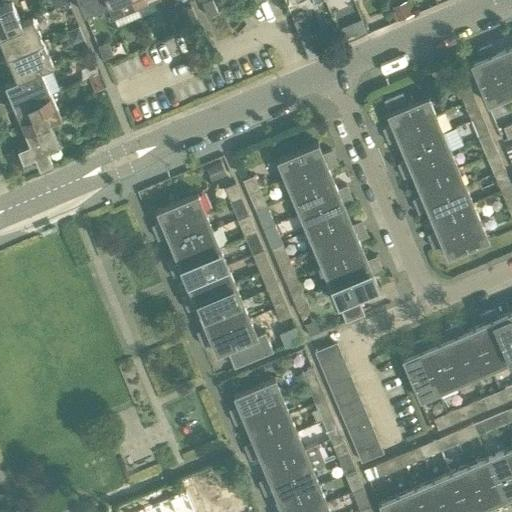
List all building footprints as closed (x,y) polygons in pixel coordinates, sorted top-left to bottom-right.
[(0,0),(0,30),(20,22),(20,21),(11,0),(0,0)] [(79,0),(84,11),(107,2),(108,2),(107,0),(79,0)] [(107,0),(108,2),(107,2),(112,14),(136,4),(134,0),(107,0)] [(202,0),(201,1),(207,15),(217,11),(212,0),(202,0)] [(408,0),(406,0),(393,6),(398,19),(413,12),(408,0)] [(191,4),(181,9),(187,23),(197,19),(191,4)] [(303,15),(293,19),(304,45),(314,41),(303,15)] [(20,22),(0,30),(0,40),(6,55),(42,40),(32,16),(20,21),(20,22)] [(42,40),(6,55),(15,77),(16,78),(40,68),(40,69),(52,64),(42,40)] [(107,40),(97,44),(103,58),(113,54),(107,40)] [(491,41),(484,44),(505,95),(511,91),(511,62),(505,45),(494,50),(491,41)] [(480,56),(469,61),(486,102),(505,95),(484,44),(477,47),(480,56)] [(15,77),(4,82),(14,107),(50,91),(40,69),(40,68),(16,78),(15,77)] [(469,83),(457,88),(463,101),(474,96),(469,83)] [(50,91),(14,107),(23,129),(48,119),(48,120),(60,116),(50,91)] [(391,123),(381,126),(385,134),(435,112),(428,94),(406,103),(402,91),(385,98),(390,110),(386,111),(391,123)] [(474,96),(463,101),(470,118),(481,113),(474,96)] [(5,110),(0,112),(0,123),(9,120),(5,110)] [(435,112),(385,134),(388,141),(397,137),(401,147),(443,130),(435,112)] [(481,113),(470,118),(478,136),(489,131),(481,113)] [(28,141),(17,145),(22,157),(19,158),(24,169),(37,163),(38,165),(51,160),(46,148),(58,143),(48,120),(48,119),(23,129),(28,141)] [(511,121),(503,126),(507,137),(511,134),(511,121)] [(405,158),(396,162),(400,169),(450,148),(460,144),(453,125),(450,127),(443,130),(401,147),(405,158)] [(489,131),(478,136),(485,154),(496,149),(489,131)] [(318,140),(275,157),(283,176),(334,155),(331,148),(323,151),(318,140)] [(450,148),(400,169),(403,177),(412,173),(416,183),(458,166),(450,148)] [(496,149),(485,154),(493,171),(504,167),(496,149)] [(334,155),(283,176),(291,194),(333,176),(329,166),(337,162),(334,155)] [(221,160),(206,167),(211,179),(227,173),(221,160)] [(420,194),(411,197),(414,204),(465,183),(458,166),(416,183),(420,194)] [(504,167),(493,171),(500,189),(511,185),(504,167)] [(253,174),(242,178),(298,311),(309,307),(253,174)] [(333,176),(291,194),(298,212),(349,191),(346,183),(337,187),(333,176)] [(235,182),(224,186),(280,319),(291,314),(235,182)] [(465,183),(414,204),(417,212),(426,208),(431,218),(473,200),(465,183)] [(511,186),(511,185),(500,189),(507,207),(511,204),(511,186)] [(160,220),(151,224),(154,231),(205,210),(197,191),(155,209),(160,220)] [(349,191),(298,212),(306,230),(348,212),(343,201),(352,198),(349,191)] [(435,229),(426,233),(429,240),(480,218),(473,200),(431,218),(435,229)] [(205,210),(154,231),(157,238),(166,234),(170,245),(212,227),(205,210)] [(348,212),(306,230),(313,247),(364,226),(361,219),(352,222),(348,212)] [(480,218),(429,240),(432,247),(441,243),(446,255),(488,237),(480,218)] [(364,226),(313,247),(321,264),(363,247),(358,237),(367,233),(364,226)] [(175,255),(166,259),(169,266),(220,245),(212,227),(170,245),(175,255)] [(220,245),(169,266),(172,274),(181,270),(185,280),(227,263),(220,245)] [(363,247),(321,264),(328,282),(379,261),(375,254),(367,257),(363,247)] [(379,261),(328,282),(336,301),(378,284),(373,272),(382,268),(379,261)] [(189,291),(181,294),(184,301),(234,280),(227,263),(185,280),(189,291)] [(234,280),(184,301),(187,309),(196,305),(200,316),(242,298),(234,280)] [(204,326),(196,330),(199,337),(249,316),(242,298),(200,316),(204,326)] [(494,306),(486,309),(508,360),(511,357),(511,321),(507,311),(497,315),(494,306)] [(483,321),(473,325),(490,367),(508,360),(486,309),(479,312),(483,321)] [(249,316),(199,337),(202,344),(211,341),(215,352),(227,347),(235,366),(271,351),(264,332),(257,334),(249,316)] [(459,321),(451,324),(473,375),(490,367),(473,325),(462,329),(459,321)] [(448,336),(437,340),(455,382),(473,375),(451,324),(444,327),(448,336)] [(423,336),(416,339),(437,390),(455,382),(437,340),(427,345),(423,336)] [(412,351),(401,356),(419,397),(437,390),(416,339),(409,342),(412,351)] [(337,340),(314,350),(319,361),(341,351),(337,340)] [(341,351),(319,361),(323,372),(346,362),(341,351)] [(346,362),(323,372),(328,383),(350,373),(346,362)] [(312,366),(301,371),(306,383),(317,379),(312,366)] [(350,373),(328,383),(333,394),(355,385),(350,373)] [(238,404),(229,407),(232,415),(282,394),(275,375),(233,393),(238,404)] [(317,379),(306,383),(321,419),(332,414),(317,379)] [(511,383),(500,388),(505,399),(511,396),(511,383)] [(355,385),(333,394),(337,405),(360,395),(355,385)] [(500,388),(482,396),(487,407),(505,399),(500,388)] [(282,394),(232,415),(235,422),(244,419),(248,429),(290,411),(282,394)] [(360,395),(337,405),(342,416),(365,407),(360,395)] [(482,396),(464,404),(469,415),(487,407),(482,396)] [(464,404),(446,411),(451,422),(469,415),(464,404)] [(365,407),(342,416),(346,427),(369,417),(365,407)] [(511,415),(508,407),(490,414),(495,425),(511,418),(511,415)] [(252,439),(244,443),(247,450),(297,429),(290,411),(248,429),(252,439)] [(446,411),(432,417),(437,428),(451,422),(446,411)] [(332,414),(321,419),(336,455),(347,450),(332,414)] [(490,414),(472,422),(477,433),(495,425),(490,414)] [(369,417),(346,427),(351,438),(374,429),(369,417)] [(472,422),(454,430),(459,441),(477,433),(472,422)] [(297,429),(247,450),(250,458),(259,454),(263,464),(305,447),(297,429)] [(374,429),(351,438),(356,450),(379,440),(374,429)] [(454,430),(437,437),(441,448),(459,441),(454,430)] [(437,437),(418,445),(423,456),(441,448),(437,437)] [(379,440),(356,450),(360,461),(383,451),(379,440)] [(511,443),(503,447),(511,467),(511,443)] [(418,445),(401,452),(405,463),(423,456),(418,445)] [(267,475),(258,479),(261,486),(312,465),(305,447),(263,464),(267,475)] [(511,467),(503,447),(486,455),(503,496),(511,492),(511,467)] [(347,450),(336,455),(351,491),(362,486),(347,450)] [(401,452),(382,460),(387,471),(405,463),(401,452)] [(486,455),(468,462),(488,511),(489,511),(496,510),(492,501),(503,496),(486,455)] [(382,460),(362,469),(366,480),(387,471),(382,460)] [(488,511),(468,462),(450,469),(467,511),(477,507),(479,511),(488,511)] [(312,465),(261,486),(265,493),(273,490),(278,500),(320,482),(312,465)] [(450,469),(432,477),(446,511),(464,511),(467,511),(450,469)] [(446,511),(432,477),(415,484),(426,511),(446,511)] [(282,510),(278,511),(298,511),(327,500),(320,482),(278,500),(282,510)] [(426,511),(415,484),(397,492),(405,511),(426,511)] [(373,511),(362,486),(351,491),(360,511),(373,511)] [(405,511),(397,492),(378,500),(383,511),(405,511)] [(194,511),(187,494),(145,511),(194,511)] [(331,511),(327,500),(298,511),(331,511)]
